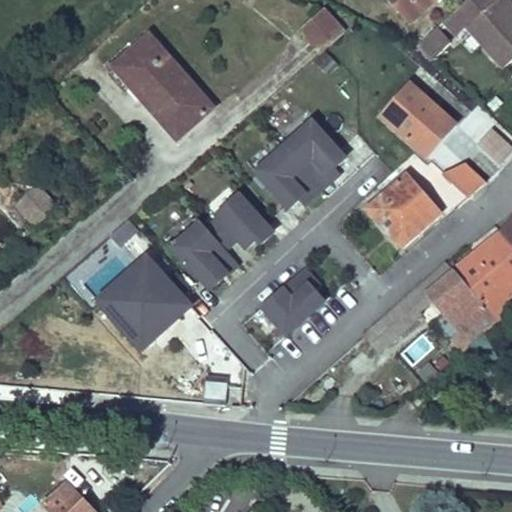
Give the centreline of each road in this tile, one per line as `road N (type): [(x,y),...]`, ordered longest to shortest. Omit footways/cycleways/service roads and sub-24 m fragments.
road 1 (unknown): [(288,64),(0,322)]
road 2 (secondary): [(511,461),(233,435)]
road 3 (residential): [(283,388),(220,315),(319,225)]
road 4 (secondary): [(222,434),(0,412)]
road 5 (residential): [(387,299),(511,192)]
road 6 (residential): [(283,388),(387,299)]
